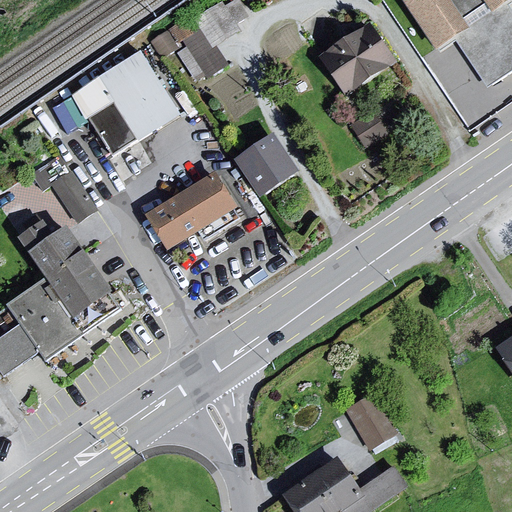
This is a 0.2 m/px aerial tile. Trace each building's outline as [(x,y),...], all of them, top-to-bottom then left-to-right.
[(511,0),(411,0),(400,7),(431,57),(454,41),(485,92),(511,73),(511,13),(509,8),(511,4),(511,0)] [(194,91),(232,69),(220,51),(213,53),(199,34),(192,35),(184,22),(153,47),(167,61),(172,59),(180,67),(194,91)] [(367,29),(318,60),(346,101),(397,71),(367,29)] [(141,56),(70,101),(110,162),(181,126),(141,56)] [(272,138),(234,167),(256,207),(294,179),(272,138)] [(77,220),(98,204),(58,152),(37,168),(77,220)] [(212,183),(145,222),(162,259),(235,220),(212,183)] [(6,311),(19,330),(0,342),(0,374),(3,379),(38,358),(44,366),(122,315),(65,231),(53,221),(17,241),(43,286),(6,311)] [(511,338),(495,351),(511,377),(511,338)] [(376,396),(348,412),(373,452),(400,435),(376,396)] [(338,464),(280,502),(287,511),(375,511),(408,491),(391,471),(358,494),(338,464)]
